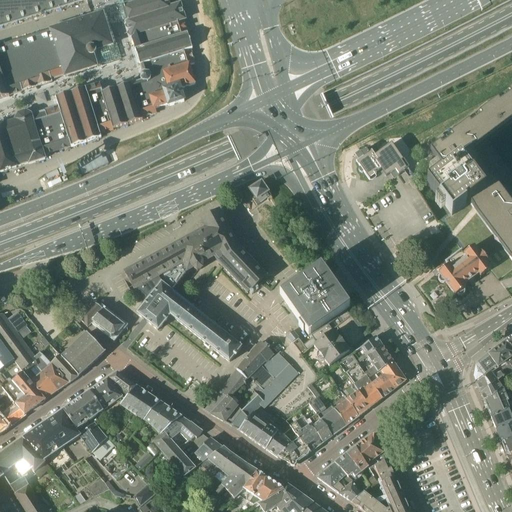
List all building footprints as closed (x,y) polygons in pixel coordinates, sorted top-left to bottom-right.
[(0,172),(1,173),(3,172),(6,171),(7,171),(10,170),(11,170),(14,169),(17,168),(16,168),(21,166),(24,165),(29,164),(29,165),(36,163),(39,162),(45,160),(44,156),(49,154),(52,153),(57,152),(63,150),(66,149),(71,147),(71,148),(78,146),(81,145),(92,141),(95,140),(101,138),(100,133),(105,132),(108,131),(113,129),(113,130),(119,128),(122,127),(134,124),(137,123),(143,121),(142,118),(147,117),(150,116),(157,114),(155,109),(160,108),(163,107),(168,105),(168,107),(174,105),(179,104),(184,102),(180,89),(185,88),(188,87),(195,85),(192,74),(191,71),(190,66),(195,65),(193,58),(192,55),(190,50),(192,50),(190,43),(189,40),(187,34),(185,29),(184,26),(183,21),(185,21),(185,20),(183,14),(182,11),(180,4),(170,8),(169,3),(167,0),(146,0),(132,4),(122,8),(123,11),(126,21),(127,24),(128,29),(129,31),(131,36),(131,37),(132,37),(136,50),(135,50),(136,52),(139,64),(140,66),(143,65),(144,66),(145,69),(146,74),(147,77),(148,79),(146,82),(132,87),(131,84),(130,85),(127,86),(121,88),(117,89),(116,89),(112,90),(106,92),(103,93),(102,91),(100,84),(94,86),(91,87),(86,89),(86,88),(82,89),(73,92),(69,94),(58,97),(55,98),(58,106),(59,108),(54,109),(50,110),(45,112),(44,112),(40,114),(39,114),(33,116),(32,116),(31,115),(26,112),(18,115),(15,120),(16,121),(3,126),(3,125),(0,125),(0,172)] [(0,0),(0,27),(4,26),(8,25),(11,24),(18,22),(22,20),(25,20),(32,18),(37,16),(40,15),(48,12),(51,11),(54,11),(62,8),(65,7),(68,6),(74,4),(76,3),(79,3),(83,1),(86,0),(0,0)] [(95,60),(94,56),(95,55),(96,54),(96,52),(96,51),(98,50),(103,49),(106,48),(110,47),(113,46),(112,43),(111,38),(110,35),(108,31),(108,28),(106,23),(105,21),(104,16),(103,13),(92,16),(89,17),(89,18),(83,20),(82,20),(78,22),(74,23),(71,24),(65,26),(62,27),(54,29),(51,30),(45,32),(42,33),(37,34),(31,36),(28,37),(16,41),(14,42),(2,45),(0,46),(0,99),(9,97),(9,96),(16,94),(22,92),(25,92),(36,88),(52,83),(52,80),(64,76),(65,77),(67,77),(72,75),(75,74),(80,73),(82,72),(87,70),(90,70),(95,68),(97,67),(96,64),(95,60)] [(511,206),(471,152),(511,121),(511,90),(492,106),(430,152),(444,171),(439,174),(436,170),(428,176),(432,180),(427,184),(439,200),(435,203),(441,211),(445,208),(451,216),(444,221),(451,230),(467,252),(474,246),(480,254),(482,252),(487,260),(486,262),(491,269),(490,270),(499,281),(511,270),(511,206)] [(364,172),(368,179),(375,175),(376,174),(376,173),(381,169),(386,177),(396,171),(398,175),(408,168),(392,145),(375,156),(372,151),(369,154),(366,150),(358,155),(361,159),(356,162),(360,168),(359,169),(359,171),(360,173),(362,174),(364,172)] [(82,162),(87,173),(109,164),(105,153),(82,162)] [(265,183),(266,182),(265,181),(264,181),(261,183),(259,184),(258,182),(255,183),(256,185),(256,186),(249,190),(256,200),(254,202),(257,206),(267,199),(269,201),(271,200),(272,202),(274,201),(262,184),(264,183),(265,183)] [(135,291),(136,290),(149,301),(162,284),(172,292),(188,272),(193,269),(197,272),(202,269),(202,264),(208,261),(209,262),(214,259),(214,258),(215,257),(217,262),(248,294),(265,277),(239,249),(219,212),(196,225),(201,233),(126,274),(135,291)] [(448,266),(438,273),(440,276),(439,277),(438,280),(440,283),(444,284),(445,282),(455,296),(457,295),(458,296),(462,296),(465,294),(465,291),(464,290),(466,288),(464,286),(479,275),(481,277),(490,270),(491,269),(486,262),(487,260),(482,252),(480,254),(474,246),(467,252),(464,254),(461,250),(444,262),(448,266)] [(350,309),(332,283),(321,267),(280,295),(300,324),(299,326),(302,332),(303,332),(307,338),(311,336),(350,309)] [(162,284),(149,301),(137,315),(158,331),(170,316),(225,360),(225,359),(229,363),(241,348),(172,292),(162,284)] [(114,339),(125,326),(104,311),(94,303),(79,319),(88,328),(93,323),(114,339)] [(34,358),(2,315),(0,315),(0,341),(14,361),(15,361),(23,373),(26,377),(32,372),(28,367),(36,361),(34,358)] [(355,353),(355,352),(351,347),(368,335),(353,315),(351,317),(337,328),(343,337),(340,340),(334,332),(314,348),(329,368),(349,353),(351,356),(352,355),(355,353)] [(26,327),(18,333),(23,340),(31,334),(26,327)] [(298,339),(299,339),(293,331),(292,332),(292,333),(288,336),(287,336),(286,336),(292,344),(298,339)] [(79,377),(105,353),(88,334),(61,357),(61,358),(79,377)] [(367,358),(382,347),(376,338),(360,349),(365,356),(357,362),(358,364),(367,358)] [(0,371),(14,361),(0,341),(0,371)] [(485,358),(478,363),(487,374),(497,366),(498,368),(505,363),(507,366),(509,365),(511,368),(511,348),(507,341),(500,347),(495,350),(489,355),(485,358)] [(271,357),(271,358),(274,355),(261,343),(250,354),(249,355),(250,355),(237,371),(206,411),(203,409),(202,409),(210,415),(211,415),(218,407),(219,407),(228,398),(229,399),(230,399),(245,384),(243,383),(250,377),(260,367),(261,366),(265,363),(269,359),(271,357)] [(393,363),(382,347),(367,358),(374,368),(365,374),(368,379),(371,378),(376,375),(379,373),(393,363)] [(69,384),(51,364),(40,353),(34,358),(36,361),(38,367),(43,373),(58,392),(69,384)] [(239,431),(253,414),(261,406),(264,410),(298,374),(278,354),(273,359),(271,358),(271,357),(269,359),(265,363),(261,366),(275,380),(258,396),(243,411),(231,426),(239,431)] [(358,364),(357,362),(352,355),(351,356),(338,365),(349,379),(370,410),(382,400),(377,393),(384,387),(376,375),(371,378),(368,379),(365,374),(358,364)] [(61,358),(61,357),(60,356),(57,358),(55,359),(51,364),(69,384),(79,377),(61,358)] [(26,377),(29,381),(28,381),(38,392),(45,401),(58,392),(43,373),(38,367),(36,361),(28,367),(32,372),(33,373),(26,377)] [(389,383),(394,391),(406,382),(393,363),(379,373),(383,377),(384,376),(389,383)] [(510,373),(511,371),(511,368),(509,365),(507,366),(505,365),(498,371),(497,369),(491,374),(491,373),(477,384),(481,394),(510,373)] [(254,392),(258,396),(275,380),(261,366),(260,367),(250,377),(258,386),(252,392),(253,393),(254,392)] [(26,377),(23,373),(13,382),(10,378),(7,380),(3,375),(2,375),(0,372),(0,386),(4,392),(5,391),(18,408),(25,416),(39,405),(45,401),(38,392),(28,381),(29,381),(26,377)] [(382,400),(394,391),(389,383),(384,376),(383,377),(379,373),(376,375),(384,387),(377,393),(382,400)] [(511,384),(511,376),(510,373),(481,394),(485,404),(510,385),(511,384)] [(128,398),(136,388),(117,374),(108,380),(123,397),(126,400),(128,398)] [(359,418),(370,410),(349,379),(336,388),(343,397),(359,418)] [(76,430),(123,397),(108,380),(63,412),(76,430)] [(491,418),(511,409),(511,400),(511,399),(508,401),(506,395),(511,392),(511,389),(510,385),(485,404),(485,406),(486,405),(488,410),(488,411),(491,418)] [(0,395),(4,392),(0,386),(0,432),(5,428),(6,428),(25,416),(18,408),(6,415),(4,413),(0,415),(0,395)] [(144,422),(160,404),(136,388),(128,398),(126,400),(121,406),(121,407),(144,422)] [(330,406),(326,410),(318,400),(321,398),(314,390),(311,392),(316,399),(309,405),(317,415),(332,438),(346,428),(330,406)] [(346,428),(359,418),(343,397),(330,406),(346,428)] [(239,407),(230,399),(229,399),(228,398),(219,407),(218,407),(211,415),(231,426),(243,411),(238,407),(239,407)] [(169,429),(182,418),(169,410),(160,404),(144,422),(151,426),(160,436),(153,443),(145,450),(153,458),(160,451),(171,442),(171,441),(169,440),(164,433),(165,432),(169,429)] [(511,409),(491,418),(495,428),(496,431),(511,424),(511,409)] [(80,436),(76,430),(63,412),(33,432),(23,439),(44,462),(44,461),(47,460),(55,472),(71,460),(63,448),(71,443),(80,437),(80,436)] [(239,431),(266,450),(277,433),(282,436),(291,429),(290,427),(286,422),(278,428),(272,424),(273,423),(266,419),(264,423),(253,414),(239,431)] [(426,425),(431,423),(426,414),(421,416),(419,417),(424,426),(426,424),(426,425)] [(317,415),(307,422),(323,444),(332,438),(317,415)] [(291,429),(299,440),(299,439),(310,454),(318,448),(323,444),(307,422),(304,417),(295,423),(290,427),(291,429)] [(197,439),(202,434),(202,432),(201,431),(191,424),(190,424),(182,418),(169,429),(165,432),(164,433),(169,440),(171,441),(180,434),(188,443),(196,439),(197,439)] [(410,422),(415,431),(419,428),(415,420),(410,422)] [(502,444),(511,440),(511,424),(496,431),(500,441),(502,444),(501,444),(502,444)] [(102,433),(96,425),(80,436),(80,437),(80,438),(92,454),(108,439),(104,435),(102,433)] [(277,459),(292,446),(292,445),(282,436),(277,433),(266,450),(277,459)] [(374,467),(387,460),(376,436),(372,436),(355,449),(368,468),(369,470),(374,467)] [(0,456),(0,472),(3,477),(5,477),(4,475),(12,469),(14,471),(17,469),(23,477),(32,470),(34,473),(45,464),(46,463),(44,461),(44,462),(23,439),(0,456)] [(292,445),(292,446),(303,459),(310,454),(299,439),(299,440),(292,445)] [(208,459),(224,449),(211,440),(204,446),(205,447),(195,455),(203,463),(208,459)] [(507,457),(511,455),(511,440),(502,444),(505,454),(506,453),(507,457)] [(170,462),(162,469),(175,484),(196,469),(179,450),(180,449),(178,446),(176,448),(171,442),(160,451),(170,462)] [(294,465),(303,459),(292,446),(277,459),(278,459),(278,458),(292,465),(293,466),(294,465)] [(251,482),(257,473),(246,466),(232,456),(224,449),(208,459),(203,463),(200,465),(213,476),(215,475),(221,480),(223,482),(224,484),(216,493),(218,496),(225,489),(230,495),(225,500),(229,504),(243,491),(243,490),(250,482),(251,482)] [(361,473),(368,468),(355,449),(347,456),(361,473)] [(355,478),(361,473),(347,456),(335,464),(353,483),(339,495),(352,503),(364,493),(365,492),(361,485),(356,488),(353,483),(357,480),(355,478)] [(409,511),(387,460),(374,467),(380,480),(377,481),(378,483),(381,487),(383,491),(381,492),(384,497),(386,501),(389,509),(386,511),(378,504),(374,502),(364,493),(352,503),(362,511),(409,511)] [(339,495),(353,483),(335,464),(317,479),(339,495)] [(249,503),(266,479),(257,473),(251,482),(250,482),(243,490),(243,491),(247,493),(246,501),(249,503)] [(28,486),(29,486),(28,484),(25,478),(15,484),(13,480),(8,483),(15,494),(28,486)] [(100,495),(110,490),(101,479),(87,488),(95,498),(100,495)] [(263,503),(284,490),(266,479),(249,503),(253,506),(257,504),(259,505),(259,506),(263,503)] [(365,492),(370,488),(366,481),(361,485),(365,492)] [(373,491),(381,487),(378,483),(370,487),(373,491)] [(140,510),(158,494),(149,485),(134,498),(140,510)] [(45,511),(34,495),(29,486),(28,486),(15,494),(26,511),(45,511)] [(276,507),(280,511),(281,511),(282,511),(302,497),(288,486),(284,490),(263,503),(259,506),(263,511),(268,511),(270,511),(272,511),(272,510),(276,507)] [(80,493),(73,498),(79,505),(86,502),(80,493)] [(302,497),(282,511),(281,511),(304,511),(313,505),(302,497)]
